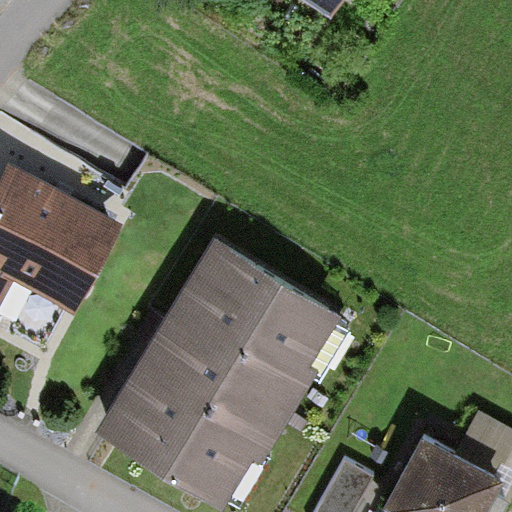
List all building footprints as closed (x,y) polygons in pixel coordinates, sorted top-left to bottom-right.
[(308,0),(330,15),(340,0),(308,0)] [(126,220),(14,161),(0,186),(0,313),(17,282),(76,313),(126,220)] [(233,508),(349,317),(216,237),(100,428),(233,508)] [(451,455),(423,439),(383,511),(374,511),(372,511),(371,511),(501,511),(511,493),(511,426),(477,408),(451,455)] [(353,511),(374,473),(346,459),(318,511),(353,511)]
